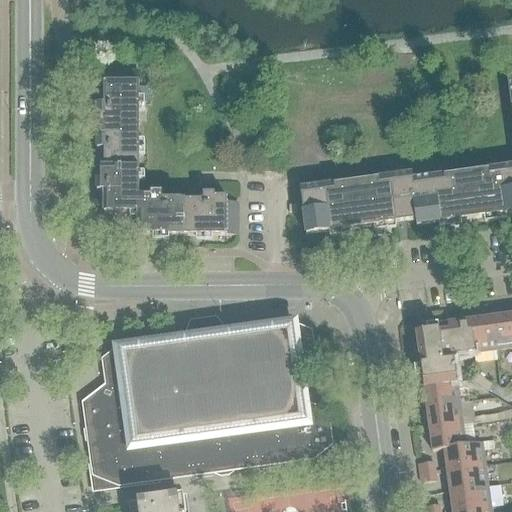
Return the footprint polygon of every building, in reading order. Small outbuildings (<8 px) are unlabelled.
[(96,105),(96,117),(98,117),(98,120),(138,120),(138,73),(105,73),(105,84),(103,84),(103,92),(93,92),(93,97),(98,97),(98,105),(96,105)] [(138,168),(138,120),(98,120),(98,139),(96,139),(96,151),(98,151),(98,159),(93,159),(93,164),(103,164),(103,168),(138,168)] [(511,214),(511,167),(466,174),(472,220),(511,214)] [(103,215),(137,215),(137,199),(138,199),(138,168),(103,168),(103,170),(100,170),(100,182),(96,182),(97,194),(98,194),(98,202),(93,202),(93,207),(103,207),(103,215)] [(466,174),(411,181),(409,182),(415,222),(416,228),(472,220),(466,174)] [(360,229),(415,222),(409,182),(411,181),(411,176),(354,183),(360,229)] [(360,229),(354,183),(299,191),(305,237),(360,229)] [(150,199),(138,199),(137,199),(137,215),(137,237),(187,237),(187,202),(161,202),(161,195),(150,195),(150,199)] [(202,202),(187,202),(187,237),(237,237),(237,204),(226,204),(226,198),(214,198),(214,195),(202,195),(202,202)] [(511,321),(511,316),(490,319),(494,352),(511,349),(511,321)] [(82,405),(85,430),(83,432),(85,444),(87,445),(90,466),(88,467),(92,494),(159,485),(160,483),(213,475),(220,478),(228,477),(234,472),(312,462),(331,447),(327,413),(304,404),(300,371),(315,359),(311,332),(293,325),(227,334),(215,319),(189,323),(182,341),(116,350),(101,361),(104,388),(82,405)] [(468,322),(473,355),(494,352),(490,319),(468,322)] [(452,358),(473,355),(468,322),(436,326),(437,331),(415,334),(422,388),(456,383),(452,358)] [(471,382),(478,388),(484,381),(476,375),(471,382)] [(478,388),(486,394),(492,387),(484,381),(478,388)] [(459,405),(456,383),(422,388),(425,409),(459,405)] [(425,409),(428,431),(462,426),(459,405),(425,409)] [(442,451),(464,448),(464,446),(462,426),(428,431),(431,453),(443,452),(442,451)] [(481,444),(464,446),(464,448),(442,451),(443,452),(446,472),(484,467),(481,444)] [(418,466),(420,485),(435,483),(432,464),(418,466)] [(487,488),(484,467),(446,472),(449,493),(487,488)] [(451,511),(471,511),(490,509),(487,488),(449,493),(451,511)] [(136,503),(136,504),(128,505),(128,511),(187,511),(185,497),(177,498),(136,503)]
